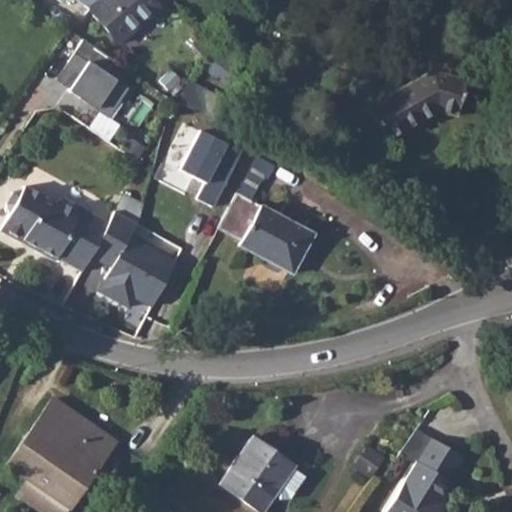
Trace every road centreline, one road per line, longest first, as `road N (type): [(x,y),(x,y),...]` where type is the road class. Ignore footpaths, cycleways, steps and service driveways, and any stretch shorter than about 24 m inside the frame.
road 1 (residential): [(458,311),(338,354),(235,368),(142,361),(76,341),(0,300)]
road 2 (residential): [(458,311),(463,370),(511,463)]
